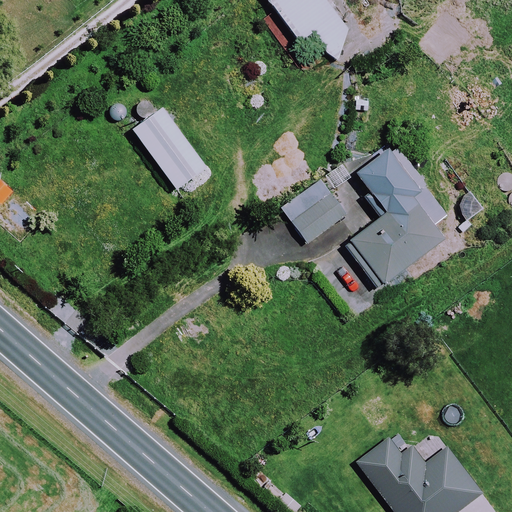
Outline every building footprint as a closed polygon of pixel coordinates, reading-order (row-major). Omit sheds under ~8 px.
[(312,34),(337,67),(350,32),(325,0),(263,0),(298,45),(312,34)] [(206,170),(162,110),(132,132),(176,192),(206,170)] [(418,193),(389,153),(357,176),(370,194),(363,199),(379,221),(345,246),(377,290),(442,242),(411,198),(418,193)] [(346,217),(321,183),(283,210),(307,245),(346,217)] [(475,195),(457,209),(466,222),(485,208),(475,195)] [(447,247),(449,249),(452,252),(454,253),(456,253),(458,253),(460,253),(462,253),(464,252),(466,250),(467,249),(468,247),(469,245),(470,243),(470,241),(470,239),(469,237),(468,235),(467,233),(465,232),(464,231),(462,230),(460,229),(458,229),(455,229),(453,230),(452,231),(450,232),(448,233),(447,235),(446,237),(446,239),(446,241),(446,243),(446,245),(447,247)] [(458,511),(482,493),(448,448),(425,465),(412,448),(402,456),(388,438),(356,463),(393,511),(458,511)]
